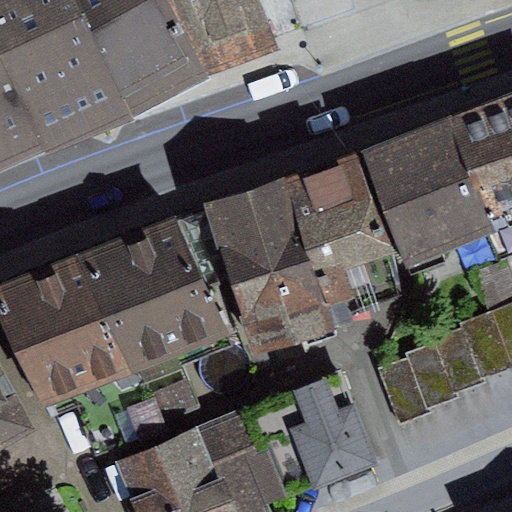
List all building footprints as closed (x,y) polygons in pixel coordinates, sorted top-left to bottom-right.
[(45,162),(134,122),(71,0),(0,0),(0,177),(41,156),(45,162)] [(208,81),(169,0),(71,0),(134,122),(208,81)] [(169,0),(208,81),(282,57),(257,0),(169,0)] [(511,99),(449,122),(487,224),(504,218),(510,232),(511,230),(511,99)] [(487,224),(449,122),(364,155),(411,278),(445,266),(441,257),(494,237),(487,224)] [(356,161),(288,182),(326,310),(348,303),(352,316),(402,298),(394,255),(356,161)] [(288,182),(205,207),(225,276),(250,357),(355,326),(352,316),(348,303),(326,310),(288,182)] [(205,207),(0,296),(0,314),(48,427),(78,414),(97,459),(201,415),(179,364),(227,344),(204,285),(225,276),(205,207)] [(511,277),(506,262),(477,273),(492,312),(511,304),(511,277)] [(408,361),(381,370),(400,424),(428,414),(427,410),(456,399),(454,394),(482,384),(480,378),(511,366),(511,304),(492,312),(457,325),(459,328),(434,337),(436,343),(406,354),(408,361)] [(0,373),(0,454),(35,435),(0,373)] [(326,385),(244,418),(259,454),(271,450),(292,441),(314,497),(380,471),(354,406),(337,413),(326,385)] [(244,418),(201,434),(233,511),(268,511),(292,501),(271,450),(259,454),(244,418)] [(233,511),(201,434),(121,467),(136,504),(131,506),(133,511),(233,511)]
